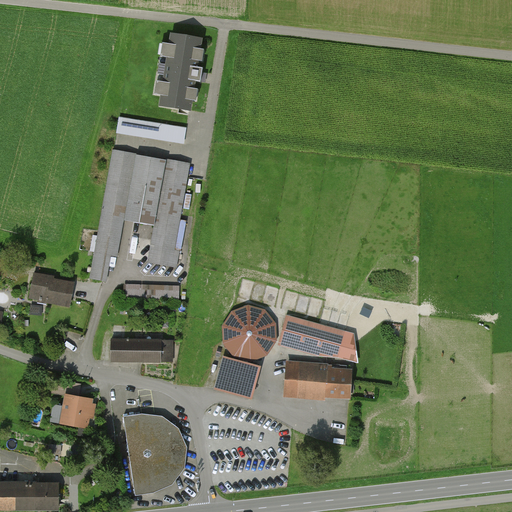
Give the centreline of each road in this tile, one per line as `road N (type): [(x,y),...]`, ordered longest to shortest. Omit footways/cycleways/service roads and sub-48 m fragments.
road 1 (unclassified): [(511,57),(0,0)]
road 2 (residential): [(0,348),(152,383),(186,400),(209,511)]
road 3 (primary): [(223,511),(511,478)]
